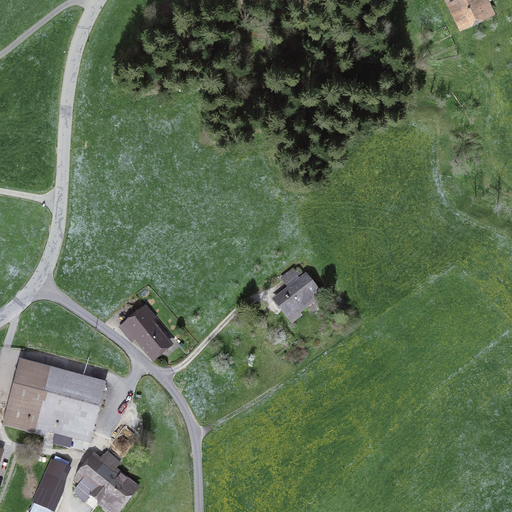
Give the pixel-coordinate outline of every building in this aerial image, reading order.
[(445,0),(460,31),(494,14),(487,0),(445,0)] [(274,302),(290,323),(322,299),(305,277),(302,279),(296,271),(282,282),(289,291),(274,302)] [(144,306),(121,327),(158,367),(181,346),(144,306)] [(106,386),(21,362),(3,427),(45,438),(46,434),(89,446),(106,386)] [(122,511),(141,491),(95,453),(74,478),(75,483),(79,487),(74,493),(88,505),(91,500),(105,511),(122,511)] [(65,468),(52,463),(34,504),(47,510),(65,468)]
